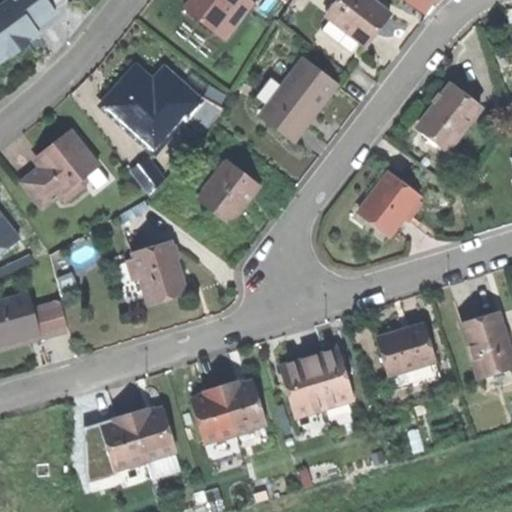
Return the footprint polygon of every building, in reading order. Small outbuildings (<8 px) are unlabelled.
[(0,61),(10,54),(12,57),(20,51),(28,45),(27,42),(39,34),(35,28),(55,14),(53,11),(68,0),(7,0),(0,5),(0,61)] [(190,0),(183,9),(213,33),(238,0),(190,0)] [(225,42),(255,4),(250,0),(238,0),(213,33),(225,42)] [(390,15),(371,0),(336,0),(326,13),(331,16),(360,40),(366,45),(380,28),(390,15)] [(408,0),(428,16),(441,0),(408,0)] [(351,51),(360,40),(331,16),(322,28),(351,51)] [(320,106),(336,85),(303,59),(261,115),(293,141),(320,106)] [(133,134),(153,152),(183,118),(201,134),(221,110),(202,94),(198,100),(178,83),(167,95),(151,82),(135,67),(125,79),(122,76),(117,82),(112,87),(115,90),(100,106),(118,121),(121,118),(135,131),(133,134)] [(162,69),(151,82),(167,95),(178,83),(162,69)] [(423,124),(452,147),(483,108),(453,85),(440,101),(423,124)] [(118,121),(133,134),(135,131),(121,118),(118,121)] [(449,152),(452,147),(423,124),(420,128),(449,152)] [(19,183),(41,210),(62,193),(68,200),(84,188),(83,177),(98,165),(70,131),(48,148),(47,156),(41,161),(43,164),(34,171),(19,183)] [(258,187),(226,163),(198,199),(230,224),(244,205),(258,187)] [(421,196),(391,172),(363,208),(393,230),(398,224),(404,217),(418,199),(421,196)] [(424,204),(418,199),(404,217),(410,222),(424,204)] [(389,236),(393,230),(363,208),(359,212),(389,236)] [(0,254),(19,239),(0,215),(0,254)] [(171,242),(136,254),(137,258),(143,277),(149,297),(185,285),(180,271),(171,242)] [(134,280),(143,277),(137,258),(128,261),(134,280)] [(187,291),(185,285),(149,297),(150,303),(187,291)] [(0,344),(37,333),(39,339),(40,341),(69,332),(61,305),(34,313),(29,295),(0,303),(0,344)] [(481,327),(465,331),(481,380),(511,371),(511,352),(502,320),(481,327)] [(378,340),(389,376),(437,362),(426,326),(400,334),(378,340)] [(0,349),(39,339),(37,333),(0,344),(0,349)] [(297,418),(355,399),(339,350),(331,353),(287,367),(282,369),(297,418)] [(398,388),(441,374),(438,365),(395,379),(398,388)] [(239,385),(207,396),(207,400),(200,402),(194,404),(205,443),(267,424),(255,385),(247,387),(240,390),(239,385)] [(177,453),(165,413),(159,415),(151,418),(149,413),(115,424),(117,428),(110,431),(103,433),(115,472),(177,453)]
